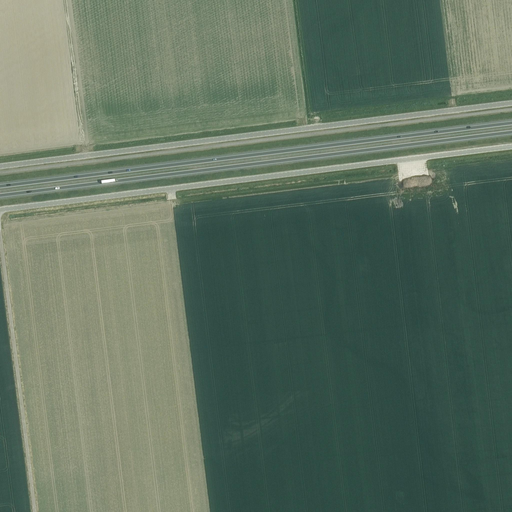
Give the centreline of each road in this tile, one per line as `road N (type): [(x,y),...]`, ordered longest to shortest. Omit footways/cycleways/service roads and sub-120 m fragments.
road 1 (trunk): [(0,195),(511,132)]
road 2 (trunk): [(511,123),(0,186)]
road 3 (unclassified): [(0,166),(511,103)]
road 4 (unclassified): [(0,210),(511,147)]
